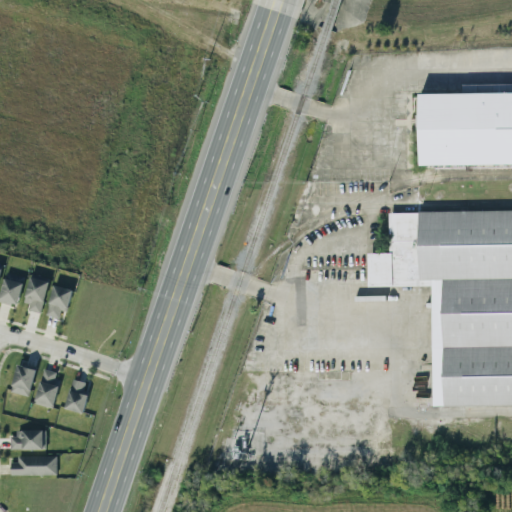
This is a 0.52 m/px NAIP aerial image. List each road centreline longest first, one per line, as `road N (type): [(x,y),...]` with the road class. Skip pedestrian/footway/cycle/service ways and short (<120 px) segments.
road 1 (primary): [(273,11),(101,511)]
road 2 (residential): [(146,382),(0,334)]
